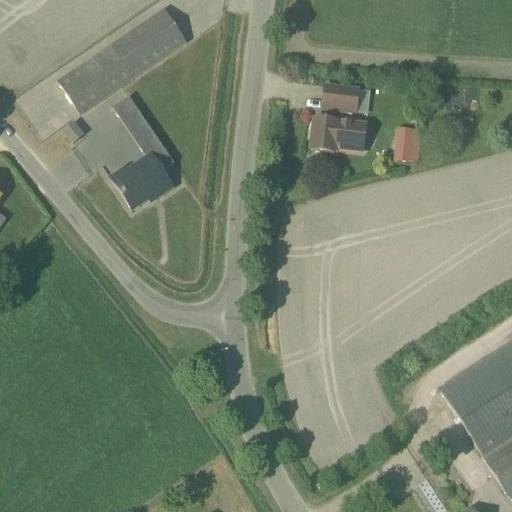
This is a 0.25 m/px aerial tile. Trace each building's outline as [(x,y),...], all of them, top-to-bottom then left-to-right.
[(185,46),(163,13),(57,85),(79,118),(185,46)] [(320,111),(355,115),(358,92),(323,88),(320,111)] [(362,154),(365,128),(314,122),(310,153),(333,156),(334,150),(362,154)] [(63,135),(73,146),(82,138),(72,127),(63,135)] [(417,165),(422,132),(397,129),(393,162),(417,165)] [(172,190),(150,158),(112,184),(110,180),(109,181),(131,213),(153,198),(155,201),(172,190)] [(511,506),(511,345),(438,395),(511,506)]
